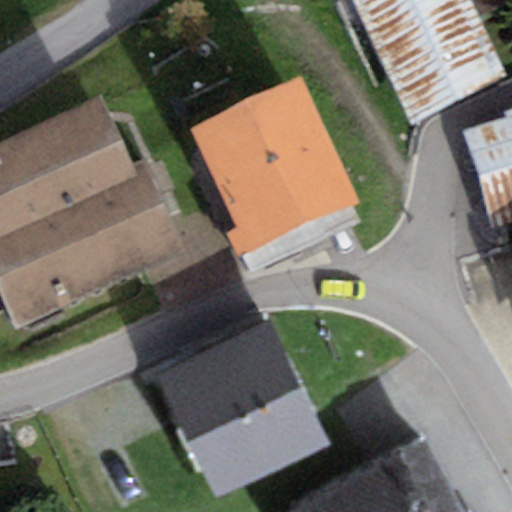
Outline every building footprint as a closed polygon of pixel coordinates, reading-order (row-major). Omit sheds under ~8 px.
[(511,92),(469,0),(357,0),(422,142),(511,101),(511,92)] [(511,0),(487,0),(500,26),(511,20),(511,0)] [(316,97),(209,144),(264,268),(371,220),(316,97)] [(125,118),(0,175),(0,314),(15,348),(193,266),(125,118)] [(511,120),(463,136),(494,235),(511,228),(511,120)] [(294,335),(184,383),(230,488),(340,440),(294,335)] [(440,511),(409,450),(297,507),(299,511),(440,511)]
